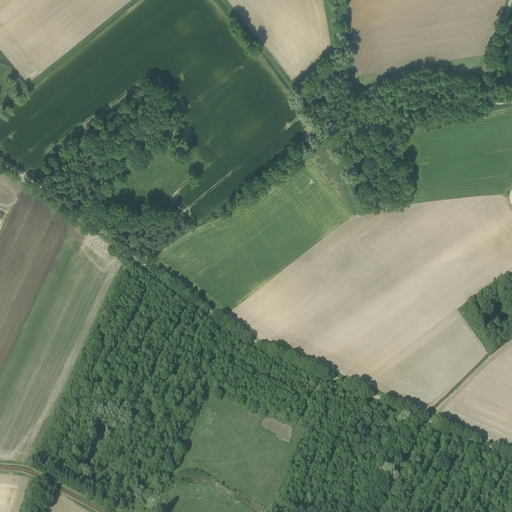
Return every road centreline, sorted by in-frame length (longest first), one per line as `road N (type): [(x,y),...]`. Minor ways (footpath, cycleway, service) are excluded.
road 1 (unclassified): [(511,455),(260,342),(0,158)]
road 2 (track): [(224,0),(292,80),(338,45),(329,0)]
road 3 (unclassified): [(511,101),(488,95),(510,0)]
